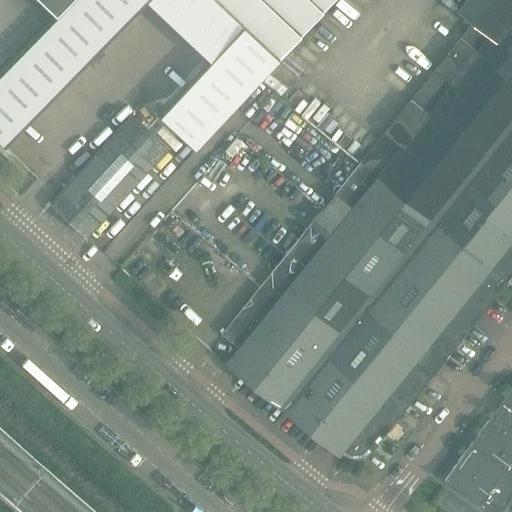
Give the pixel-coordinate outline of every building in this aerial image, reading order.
[(37,0),(55,17),(70,0),(37,0)] [(107,0),(74,0),(66,9),(99,41),(123,16),(107,0)] [(107,0),(123,16),(138,0),(107,0)] [(139,0),(172,30),(200,0),(139,0)] [(207,0),(200,0),(172,30),(203,59),(200,62),(235,93),(267,57),(207,0)] [(213,0),(241,26),(277,60),(331,0),(213,0)] [(396,422),(511,278),(511,0),(466,0),(458,10),(473,22),(222,333),(240,347),(227,362),(341,454),(342,453),(346,456),(349,458),(353,458),(356,459),(360,458),(363,457),(366,456),(369,454),(382,438),(383,438),(396,422)] [(66,9),(41,35),(74,67),(99,41),(66,9)] [(41,35),(16,61),(49,93),(74,67),(41,35)] [(16,61),(0,76),(0,95),(24,119),(49,93),(16,61)] [(200,62),(176,89),(211,121),(235,93),(200,62)] [(176,89),(152,117),(187,148),(211,121),(176,89)] [(0,95),(0,143),(24,119),(0,95)] [(85,236),(166,148),(165,148),(173,139),(163,129),(155,138),(131,116),(50,204),(85,236)] [(495,511),(502,511),(511,498),(511,388),(446,479),(481,505),(483,503),(495,511)]
